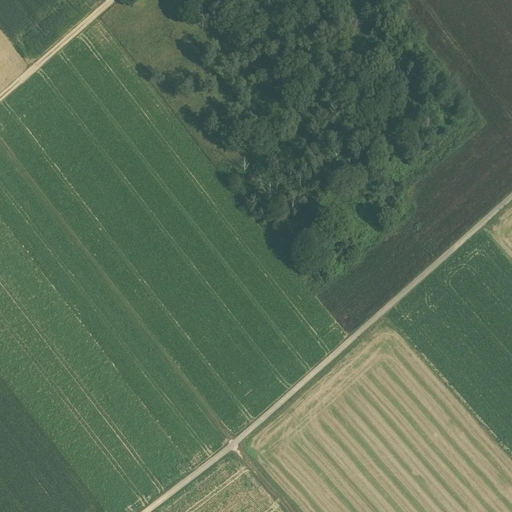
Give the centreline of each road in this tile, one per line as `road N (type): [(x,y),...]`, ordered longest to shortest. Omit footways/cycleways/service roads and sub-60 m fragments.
road 1 (track): [(232,446),(0,142)]
road 2 (track): [(511,197),(232,446)]
road 3 (track): [(112,0),(0,97)]
